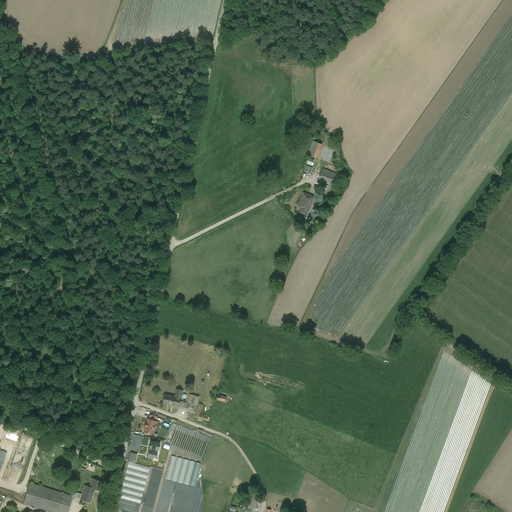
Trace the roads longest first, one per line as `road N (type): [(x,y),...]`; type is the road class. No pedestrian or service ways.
road 1 (unclassified): [(119,470),(216,42)]
road 2 (unclassified): [(119,470),(0,416)]
